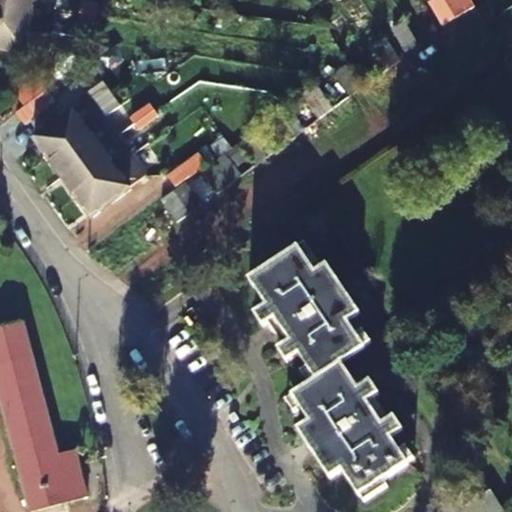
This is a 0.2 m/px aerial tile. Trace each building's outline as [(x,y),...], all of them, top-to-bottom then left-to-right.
[(0,0),(0,24),(52,32),(56,9),(0,0)] [(0,0),(56,9),(57,0),(0,0)] [(446,0),(433,0),(447,24),(457,18),(446,0)] [(446,0),(457,18),(469,11),(462,0),(446,0)] [(98,16),(99,5),(83,3),(81,13),(98,16)] [(441,33),(427,8),(414,16),(428,40),(441,33)] [(80,23),(97,26),(98,16),(81,13),(80,23)] [(396,28),(410,51),(422,44),(408,21),(396,28)] [(52,32),(0,24),(0,48),(48,56),(52,32)] [(402,60),(386,38),(374,47),(390,69),(402,60)] [(337,78),(358,82),(347,67),(335,75),(337,78)] [(26,104),(56,83),(47,73),(18,93),(26,104)] [(350,97),(363,88),(358,82),(337,78),(350,97)] [(316,85),(301,95),(302,97),(303,98),(329,102),(316,85)] [(49,91),(19,112),(26,122),(57,101),(49,91)] [(290,106),(277,115),(273,118),(280,119),(303,123),(312,125),(319,120),(303,98),(301,97),(290,106)] [(50,157),(105,118),(91,98),(36,137),(50,157)] [(303,98),(319,120),(334,108),(329,102),(303,98)] [(156,110),(153,105),(133,118),(137,124),(156,110)] [(140,129),(161,115),(156,110),(137,124),(140,129)] [(64,176),(119,137),(105,118),(50,157),(64,176)] [(241,141),(257,165),(312,125),(303,123),(280,119),(273,118),(265,123),(252,133),(241,141)] [(77,196),(133,157),(119,137),(64,176),(77,196)] [(243,175),(256,166),(239,142),(226,151),(243,175)] [(200,170),(217,194),(231,185),(242,176),(225,152),(213,161),(208,165),(200,170)] [(201,153),(169,176),(177,187),(200,170),(208,165),(201,153)] [(133,157),(77,196),(92,216),(147,177),(133,157)] [(163,201),(164,204),(178,223),(189,215),(174,193),(163,201)] [(168,230),(178,223),(164,204),(154,211),(168,230)] [(153,212),(142,220),(156,239),(166,231),(153,212)] [(316,379),(341,362),(365,347),(356,334),(348,321),(360,313),(328,264),(323,268),(316,272),(300,248),(250,280),(267,305),(256,312),(264,326),(276,318),(290,340),(278,348),(287,361),(299,353),(308,366),(316,379)] [(24,321),(0,327),(0,390),(31,511),(89,496),(76,449),(59,454),(24,321)] [(341,362),(316,379),(309,383),(292,394),(301,408),(309,420),(298,428),(330,477),(336,473),(342,469),(358,493),(379,480),(406,462),(398,448),(391,437),(402,430),(393,416),(388,419),(381,409),(375,413),(367,401),(378,393),(370,380),(358,388),(341,362)] [(506,511),(500,501),(492,489),(468,504),(472,511),(506,511)]
